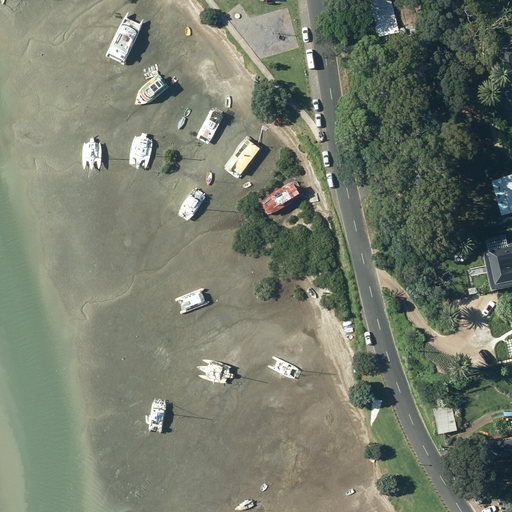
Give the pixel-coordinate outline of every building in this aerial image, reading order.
[(379,37),(399,32),(391,0),(370,0),(366,1),(370,19),(374,18),(379,37)] [(511,48),(498,49),(498,73),(511,72),(511,48)] [(469,137),(471,148),(491,144),(490,133),(469,137)] [(511,174),(492,180),(501,215),(511,211),(511,174)] [(511,245),(487,250),(487,252),(483,252),(490,290),(511,285),(511,245)] [(438,434),(457,430),(452,405),(433,408),(438,434)] [(511,438),(490,443),(491,449),(487,450),(488,458),(511,453),(511,438)] [(501,511),(511,511),(511,490),(495,499),(501,511)]
